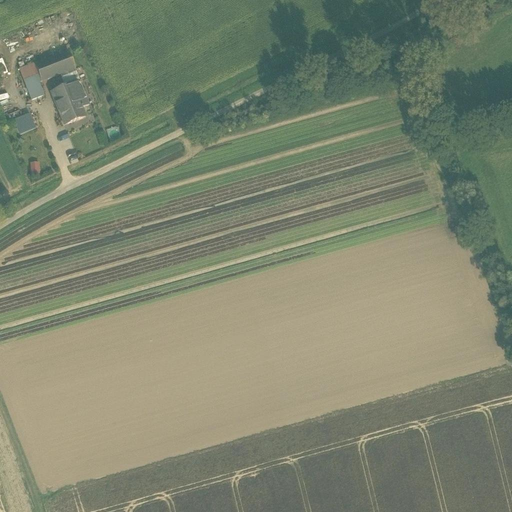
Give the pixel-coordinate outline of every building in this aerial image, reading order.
[(68,52),(34,65),(38,76),(41,82),(60,75),(75,70),(68,52)] [(34,65),(19,71),(24,82),(38,76),(34,65)] [(75,70),(60,75),(64,88),(79,82),(75,70)] [(38,76),(24,82),(31,101),(43,97),(38,84),(41,82),(38,76)] [(64,88),(51,93),(57,108),(77,100),(81,108),(89,105),(79,82),(64,88)] [(77,100),(57,108),(64,126),(85,118),(81,109),(81,108),(77,100)] [(14,120),(19,136),(37,129),(31,113),(14,120)] [(40,162),(30,162),(30,174),(40,174),(40,162)]
